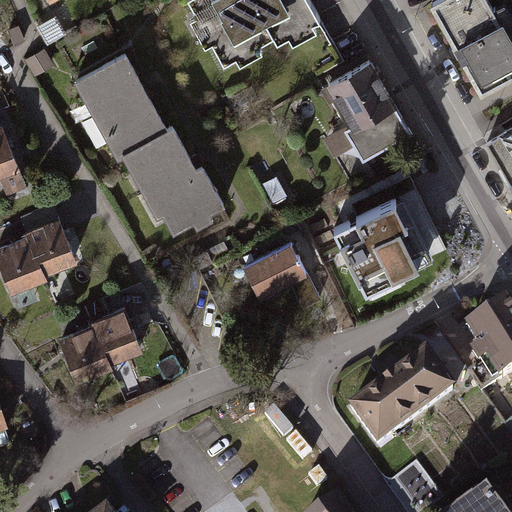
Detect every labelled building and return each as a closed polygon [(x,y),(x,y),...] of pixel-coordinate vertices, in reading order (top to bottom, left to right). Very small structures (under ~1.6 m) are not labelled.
[(278,41),(321,17),(311,0),(190,0),(225,61),(274,34),(278,41)] [(488,0),(433,0),(482,89),(511,71),(511,31),(506,25),(509,23),(495,6),(493,7),(488,0)] [(167,129),(167,128),(126,53),(76,80),(87,101),(93,98),(100,111),(83,120),(97,146),(109,140),(118,157),(124,154),(123,153),(167,129)] [(364,159),(411,131),(370,61),(330,84),(355,125),(347,130),(364,159)] [(202,165),(196,168),(173,125),(167,128),(167,129),(123,153),(124,154),(134,173),(140,170),(174,232),(224,204),(202,165)] [(511,126),(487,143),(511,185),(511,126)] [(0,173),(8,193),(26,185),(2,127),(0,128),(0,173)] [(395,200),(397,199),(396,197),(334,228),(366,291),(369,290),(368,288),(398,273),(399,275),(401,274),(400,271),(426,258),(425,256),(423,257),(395,200)] [(42,272),(75,258),(59,219),(26,233),(28,237),(42,272)] [(0,259),(12,289),(44,275),(42,272),(28,237),(0,248),(0,259)] [(304,305),(320,297),(292,242),(245,266),(260,296),(295,278),(296,289),(304,305)] [(511,323),(501,306),(458,333),(492,388),(511,376),(511,323)] [(108,360),(141,347),(125,308),(93,322),(94,326),(108,360)] [(77,378),(110,364),(108,360),(94,326),(62,339),(77,378)] [(424,352),(345,405),(374,448),(453,395),(424,352)] [(415,498),(438,485),(423,460),(400,473),(415,498)] [(499,511),(482,488),(448,511),(499,511)] [(348,511),(338,496),(315,511),(348,511)]
